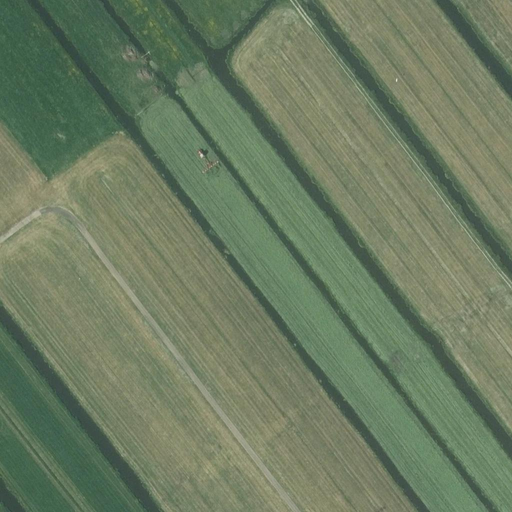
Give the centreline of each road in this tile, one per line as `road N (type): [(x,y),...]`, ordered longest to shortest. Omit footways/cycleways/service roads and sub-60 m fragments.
road 1 (track): [(299,511),(67,213),(40,212),(0,240)]
road 2 (track): [(511,286),(292,0)]
